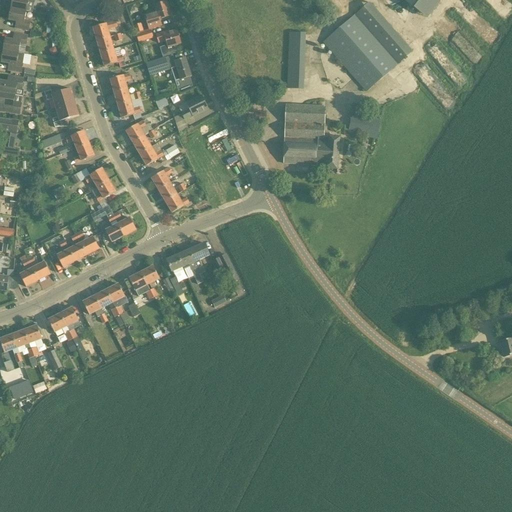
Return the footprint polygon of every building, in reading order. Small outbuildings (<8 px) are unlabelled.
[(12,0),(11,9),(26,12),(28,2),(34,3),(34,0),(12,0)] [(403,0),(427,18),(440,0),(403,0)] [(158,20),(171,16),(167,2),(154,6),(156,13),(151,14),(153,20),(147,22),(149,29),(160,26),(158,20)] [(411,52),(368,3),(323,43),(366,92),(411,52)] [(24,21),(26,12),(11,9),(9,20),(16,21),(15,27),(28,30),(30,22),(24,21)] [(92,29),(97,42),(110,38),(107,30),(117,27),(115,21),(113,14),(102,17),(105,25),(92,29)] [(91,19),(84,20),(85,28),(92,27),(91,19)] [(152,39),(150,31),(136,35),(138,43),(152,39)] [(158,43),(165,41),(168,48),(163,49),(165,56),(162,57),(163,57),(176,53),(174,46),(181,44),(177,31),(169,33),(169,31),(163,32),(163,35),(156,37),(158,43)] [(5,39),(3,51),(18,54),(19,44),(25,45),(27,36),(14,34),(13,41),(5,39)] [(303,90),(305,34),(289,34),(287,89),(303,90)] [(100,54),(113,50),(110,38),(97,42),(100,54)] [(55,47),(51,49),(50,52),(52,56),(58,53),(55,47)] [(116,58),(113,50),(100,54),(104,67),(123,61),(122,56),(116,58)] [(24,55),(18,54),(3,51),(1,62),(9,64),(8,71),(21,73),(24,55)] [(192,77),(185,58),(165,64),(167,70),(171,69),(179,91),(193,87),(190,78),(192,77)] [(32,71),(25,70),(24,77),(31,79),(32,71)] [(125,82),(131,80),(129,74),(110,80),(114,93),(127,89),(125,82)] [(0,93),(15,96),(16,89),(21,90),(23,79),(11,77),(10,83),(0,81),(0,93)] [(47,102),(53,100),(58,118),(52,120),(55,129),(62,126),(61,122),(79,116),(70,89),(52,95),(51,91),(44,93),(47,102)] [(127,89),(114,93),(118,106),(131,102),(127,89)] [(14,103),(15,96),(0,93),(0,105),(7,107),(6,113),(19,115),(21,104),(14,103)] [(178,107),(181,115),(184,121),(192,117),(193,117),(208,110),(201,96),(178,107)] [(159,109),(168,105),(165,98),(156,102),(159,109)] [(141,113),(140,110),(140,108),(133,110),(131,102),(118,106),(122,119),(141,113)] [(323,138),(325,107),(286,105),(284,164),(325,166),(324,169),(338,169),(339,138),(329,137),(329,139),(323,138)] [(352,114),(348,132),(376,138),(380,121),(352,114)] [(187,128),(184,121),(181,115),(174,118),(179,133),(187,128)] [(15,136),(17,123),(0,119),(0,131),(5,133),(1,155),(18,157),(20,149),(14,148),(16,137),(15,136)] [(126,132),(133,144),(145,137),(141,130),(146,127),(143,122),(126,132)] [(84,131),(73,136),(66,139),(68,144),(74,142),(77,149),(89,144),(84,131)] [(152,140),(157,137),(154,132),(154,131),(149,134),(152,140)] [(51,138),(54,145),(62,142),(59,135),(51,138)] [(140,155),(152,148),(145,137),(133,144),(140,155)] [(95,156),(89,144),(77,149),(80,156),(74,159),(76,164),(95,156)] [(152,148),(140,155),(147,167),(159,160),(161,164),(180,154),(175,146),(166,151),(166,152),(163,154),(161,152),(156,155),(152,148)] [(66,147),(58,150),(60,155),(68,152),(66,147)] [(68,170),(73,168),(69,161),(64,163),(68,170)] [(163,172),(152,179),(158,191),(170,184),(166,177),(172,174),(169,168),(163,172)] [(93,180),(97,187),(109,180),(102,169),(85,179),(87,184),(93,180)] [(75,185),(81,182),(79,179),(87,175),(84,170),(71,177),(75,185)] [(30,176),(23,179),(26,185),(33,182),(30,176)] [(109,180),(97,187),(91,191),(94,197),(95,197),(98,203),(116,192),(113,188),(109,180)] [(170,184),(158,191),(165,202),(177,195),(170,184)] [(186,190),(185,189),(183,184),(178,187),(181,193),(186,190)] [(68,196),(63,186),(52,191),(57,201),(68,196)] [(3,196),(13,198),(14,189),(5,187),(3,196)] [(35,192),(33,187),(25,190),(28,196),(35,192)] [(186,198),(181,202),(177,195),(165,202),(172,214),(189,203),(186,198)] [(118,212),(113,215),(116,221),(121,218),(118,212)] [(116,221),(113,215),(112,216),(111,213),(106,215),(108,218),(110,224),(116,221)] [(130,218),(118,224),(124,237),(136,230),(130,218)] [(112,243),(124,237),(118,224),(105,231),(112,243)] [(0,235),(13,238),(14,230),(0,227),(0,235)] [(93,237),(81,243),(87,256),(99,249),(93,237)] [(87,256),(81,243),(69,250),(75,262),(87,256)] [(210,256),(204,244),(189,250),(194,262),(194,263),(196,268),(197,268),(200,274),(205,272),(199,260),(210,256)] [(63,268),(75,262),(69,250),(57,256),(63,268)] [(185,252),(178,255),(183,268),(189,265),(197,285),(203,282),(200,275),(200,274),(197,268),(196,268),(194,263),(194,262),(189,250),(185,252)] [(172,273),(183,268),(178,255),(167,260),(172,273)] [(231,284),(238,280),(226,255),(212,262),(218,274),(225,270),(231,284)] [(38,281),(32,269),(25,256),(20,258),(24,267),(22,269),(24,273),(20,275),(26,287),(38,281)] [(25,256),(32,269),(38,281),(50,275),(44,263),(39,265),(37,261),(35,262),(33,256),(27,259),(25,256)] [(153,267),(141,273),(147,285),(150,291),(154,289),(156,288),(153,282),(159,279),(153,267)] [(141,273),(129,279),(139,297),(146,293),(150,291),(147,285),(141,273)] [(2,276),(0,275),(0,288),(7,290),(7,286),(9,277),(2,276)] [(178,298),(184,295),(175,279),(170,282),(178,298)] [(163,283),(171,299),(176,296),(168,280),(163,283)] [(107,291),(113,303),(116,308),(120,316),(123,314),(120,307),(128,303),(118,284),(107,291)] [(94,297),(101,309),(113,303),(107,291),(94,297)] [(154,298),(150,291),(146,293),(150,300),(154,298)] [(107,322),(104,315),(101,309),(94,297),(83,303),(89,315),(95,312),(98,318),(99,317),(103,324),(107,322)] [(220,305),(217,299),(211,302),(215,308),(220,305)] [(135,304),(128,307),(133,318),(140,314),(135,304)] [(72,308),(60,314),(66,327),(79,321),(72,308)] [(115,318),(120,316),(116,308),(111,311),(115,318)] [(55,333),(66,327),(60,314),(48,320),(55,333)] [(120,317),(116,319),(119,327),(124,325),(120,317)] [(25,331),(29,344),(42,339),(37,326),(25,331)] [(77,337),(74,330),(70,332),(73,340),(79,337),(77,337)] [(12,335),(17,348),(29,344),(25,331),(12,335)] [(12,350),(14,355),(19,354),(17,348),(12,335),(0,339),(0,341),(4,353),(12,350)] [(511,338),(500,341),(504,358),(511,355),(511,338)] [(71,342),(66,344),(71,354),(76,352),(71,342)] [(48,354),(55,370),(61,368),(54,351),(48,354)] [(34,357),(29,359),(32,368),(38,365),(34,357)] [(13,403),(33,397),(29,384),(9,389),(13,403)]
